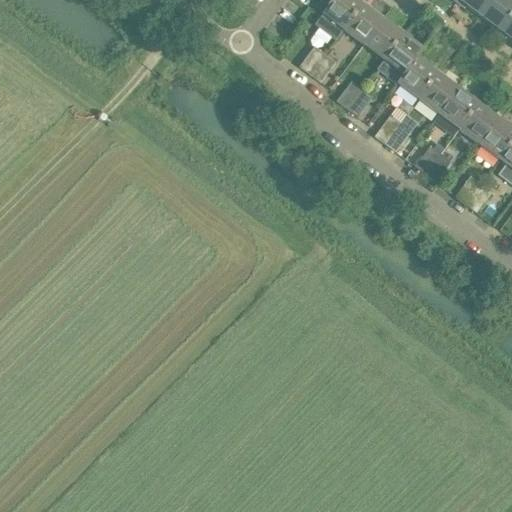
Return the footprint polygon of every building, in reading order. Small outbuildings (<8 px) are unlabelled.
[(336,42),(363,6),(356,1),(355,0),(334,0),(322,17),(323,17),(316,26),(336,42)] [(460,0),(458,3),(479,18),(492,0),(460,0)] [(499,34),(511,16),(511,2),(508,0),(492,0),(479,18),(499,34)] [(364,48),(383,21),(363,6),(336,42),(337,42),(343,32),(364,48)] [(511,16),(499,34),(511,43),(511,16)] [(384,63),(403,36),(383,21),(364,48),(384,63)] [(384,63),(378,71),(397,86),(417,60),(423,51),(404,36),(384,63)] [(309,78),(325,57),(315,49),(299,70),(309,78)] [(325,57),(309,78),(321,86),(336,65),(325,57)] [(419,102),(438,76),(417,60),(397,86),(419,102)] [(439,117),(459,91),(438,76),(419,102),(439,117)] [(347,112),(362,92),(351,83),(336,104),(347,112)] [(459,133),(479,107),(459,91),(439,117),(459,133)] [(362,92),(347,112),(357,120),(373,100),(362,92)] [(480,148),(499,122),(479,107),(459,133),(480,148)] [(385,148),(401,127),(389,119),(374,139),(385,148)] [(499,163),(511,146),(511,131),(499,122),(480,148),(499,163)] [(401,127),(385,148),(395,155),(411,135),(401,127)] [(511,146),(499,163),(509,170),(503,177),(504,182),(511,187),(511,146)] [(426,177),(441,157),(429,149),(414,169),(426,177)] [(441,157),(426,177),(436,185),(451,165),(441,157)] [(466,208),(481,188),(470,179),(455,199),(466,208)] [(481,188),(466,208),(476,215),(491,195),(481,188)]
